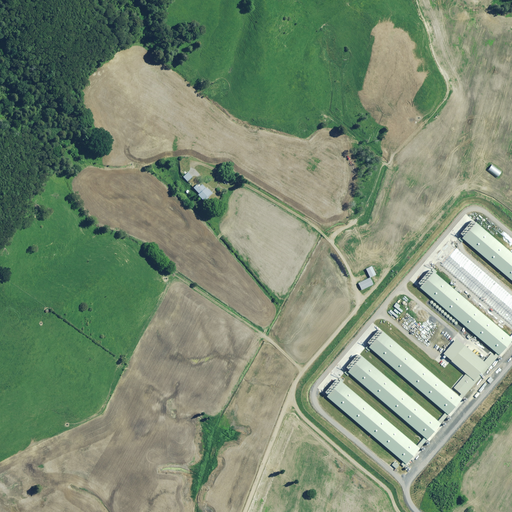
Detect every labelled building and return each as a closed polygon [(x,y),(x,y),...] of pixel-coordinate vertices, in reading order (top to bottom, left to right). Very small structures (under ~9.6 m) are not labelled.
[(501,172),(491,165),(487,170),(497,177),(501,172)] [(187,172),(182,177),(187,182),(192,177),(187,172)] [(198,194),(205,187),(200,182),(193,188),(198,194)] [(212,194),(211,193),(212,193),(208,189),(208,190),(205,187),(198,194),(196,195),(202,201),(205,199),(205,200),(212,194)] [(375,275),(371,266),(365,269),(370,278),(375,275)] [(365,291),(364,289),(366,288),(367,290),(370,288),(369,286),(373,284),(369,278),(358,283),(361,290),(362,292),(365,291)] [(376,293),(374,288),(363,293),(366,298),(376,293)]
